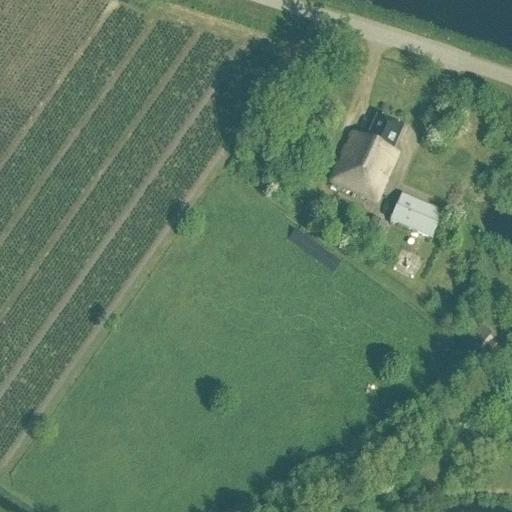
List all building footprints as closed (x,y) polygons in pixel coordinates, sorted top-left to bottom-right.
[(392,153),(403,129),(376,117),(364,142),(354,138),(331,184),(375,204),(397,155),(392,153)] [(343,206),(307,187),(302,198),(338,216),(343,206)] [(433,243),(444,215),(400,196),(388,224),(433,243)] [(363,240),(378,247),(387,227),(371,221),(363,240)] [(472,318),(458,335),(477,351),(491,333),(472,318)] [(489,343),(481,354),(492,363),(500,352),(489,343)]
